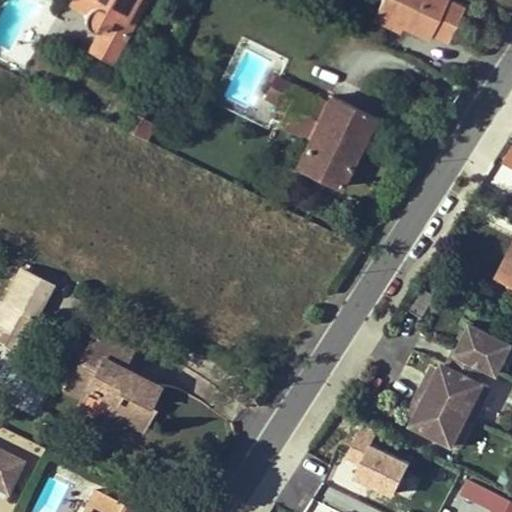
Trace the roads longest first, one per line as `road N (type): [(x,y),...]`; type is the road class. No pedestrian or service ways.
road 1 (residential): [(223,511),(511,67)]
road 2 (unknown): [(286,446),(391,511)]
